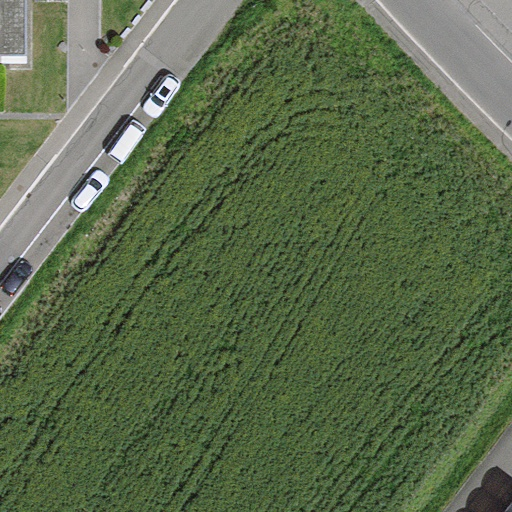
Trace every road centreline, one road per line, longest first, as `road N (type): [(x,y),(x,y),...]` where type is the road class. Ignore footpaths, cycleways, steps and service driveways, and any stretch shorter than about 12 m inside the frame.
road 1 (residential): [(238,0),(0,284)]
road 2 (residential): [(421,0),(511,93)]
